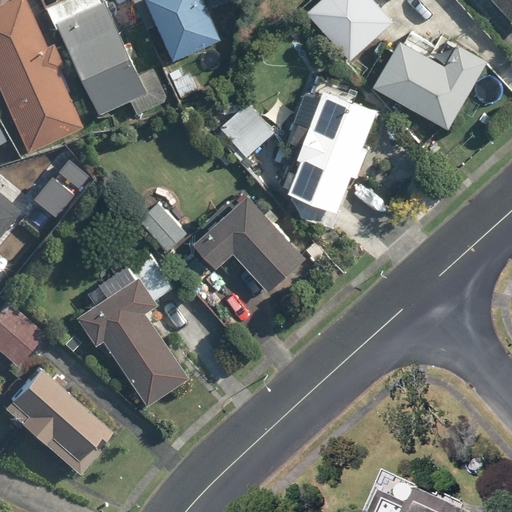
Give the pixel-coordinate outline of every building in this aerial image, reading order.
[(48,38),(32,0),(0,0),(0,82),(27,148),(85,124),(62,68),(69,65),(57,34),(48,38)] [(113,0),(59,0),(108,111),(154,91),(113,0)] [(182,56),(232,34),(217,0),(141,0),(152,24),(166,19),(182,56)] [(402,15),(386,0),(322,0),(312,11),(358,58),(402,15)] [(511,0),(501,0),(511,12),(511,0)] [(455,56),(413,32),(383,84),(456,126),(497,54),(466,37),(455,56)] [(192,64),(172,73),(183,98),(203,90),(192,64)] [(389,106),(335,84),(293,188),(348,209),(389,106)] [(227,125),(253,155),(280,130),(254,101),(227,125)] [(83,192),(62,175),(21,223),(41,240),(83,192)] [(315,255),(254,190),(200,240),(222,265),(237,252),(274,292),(315,255)] [(0,224),(13,208),(0,197),(0,224)] [(166,198),(144,216),(172,250),(194,232),(166,198)] [(179,285),(156,249),(141,258),(164,294),(179,285)] [(165,303),(146,274),(86,311),(105,340),(113,335),(153,400),(195,374),(154,309),(165,303)] [(46,332),(10,296),(0,306),(0,344),(17,361),(46,332)] [(8,402),(82,471),(99,454),(94,450),(115,427),(46,362),(8,402)] [(471,511),(389,472),(369,511),(471,511)]
